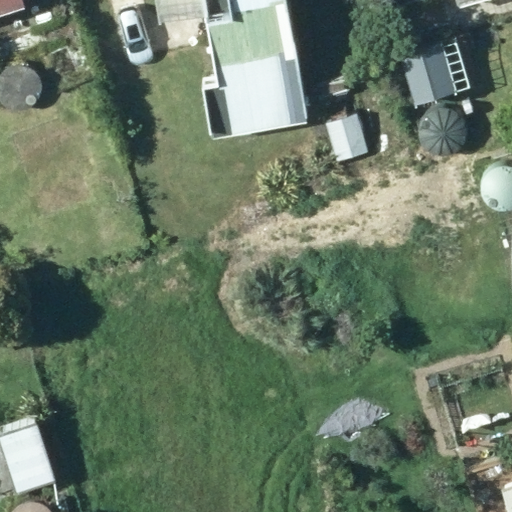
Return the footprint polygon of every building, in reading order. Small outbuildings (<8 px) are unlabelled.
[(0,0),(0,19),(24,12),(20,0),(0,0)] [(205,0),(229,138),(295,127),(277,23),(293,21),(289,0),(205,0)] [(368,153),(357,117),(328,127),(339,162),(368,153)] [(0,388),(12,385),(4,355),(0,356),(0,388)] [(62,487),(38,424),(11,434),(34,498),(62,487)] [(511,511),(511,491),(502,494),(503,491),(499,481),(488,478),(477,482),(474,492),(478,503),(489,507),(500,503),(501,497),(505,511),(511,511)]
